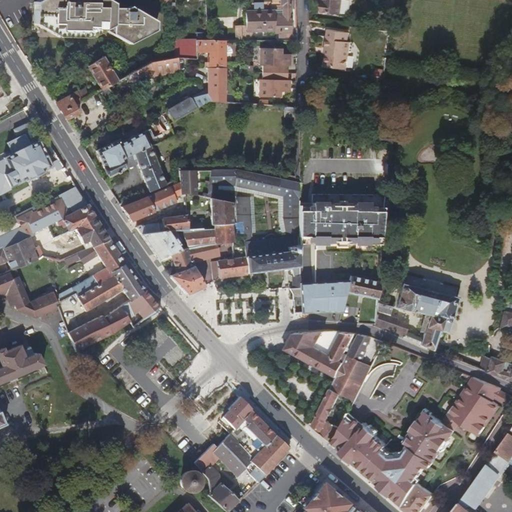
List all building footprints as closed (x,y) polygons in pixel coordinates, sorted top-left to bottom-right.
[(155,29),(155,21),(148,16),(140,16),(140,12),(126,12),(126,8),(113,8),(112,3),(104,3),(104,0),(42,0),(43,2),(34,2),(33,25),(42,25),(42,29),(51,29),(51,34),(85,34),(85,32),(94,32),(94,30),(111,30),(119,30),(119,34),(119,38),(139,39),(139,34),(145,34),(146,33),(146,30),(154,30),(155,29)] [(287,33),(287,9),(293,9),(292,0),(280,0),(281,6),(282,6),(283,16),(274,17),(274,12),(245,12),(245,25),(236,26),(237,40),(239,41),(251,40),(251,31),(278,31),(278,37),(285,37),(285,33),(287,33)] [(322,0),(321,11),(341,13),(342,0),(322,0)] [(391,33),(393,21),(386,20),(384,32),(391,33)] [(346,60),(349,41),(346,41),(347,32),(326,29),(323,47),(326,47),(325,52),(325,58),(346,60)] [(197,49),(198,40),(174,39),(174,49),(197,49)] [(225,102),(224,40),(207,40),(198,40),(197,49),(197,52),(208,52),(212,52),(212,59),(208,60),(208,88),(191,98),(190,98),(188,98),(168,109),(166,113),(168,123),(208,101),(225,102)] [(287,65),(287,57),(278,56),(278,54),(278,48),(257,48),(257,65),(260,65),(260,72),(281,73),(281,65),(285,65),(287,65)] [(109,72),(102,58),(86,67),(99,90),(114,82),(109,72)] [(345,69),(346,60),(325,58),(323,65),(345,69)] [(175,74),(175,60),(174,60),(147,63),(145,67),(131,74),(135,83),(153,78),(154,77),(175,74)] [(121,79),(116,69),(109,72),(114,82),(121,79)] [(288,88),(288,80),(285,80),(281,80),(281,73),(260,72),(260,80),(257,80),(257,98),(279,98),(279,92),(278,88),(288,88)] [(52,100),(63,94),(57,85),(47,91),(52,100)] [(67,96),(55,104),(66,121),(78,114),(72,104),(80,100),(76,92),(67,96)] [(121,160),(149,147),(155,144),(172,136),(168,129),(156,136),(152,129),(127,141),(124,140),(123,140),(119,142),(118,141),(96,151),(109,177),(126,169),(121,160)] [(11,154),(2,158),(9,172),(1,175),(8,189),(25,180),(26,182),(44,173),(43,171),(51,167),(38,141),(29,145),(23,134),(6,143),(11,154)] [(168,177),(155,144),(149,147),(164,179),(168,177)] [(164,179),(149,147),(121,160),(126,169),(127,172),(137,167),(136,166),(137,165),(149,192),(166,185),(164,179)] [(297,269),(298,247),(298,240),(298,213),(298,212),(298,205),(299,183),(233,170),(215,170),(214,174),(212,184),(231,183),(284,194),(288,194),(288,200),(284,200),(283,223),(286,239),(251,244),(249,198),(237,198),(237,204),(238,225),(233,225),(233,234),(244,234),(245,258),(246,275),(297,269)] [(199,175),(199,171),(179,172),(180,183),(181,195),(186,195),(197,195),(197,193),(199,175)] [(212,184),(214,174),(208,174),(204,193),(210,194),(212,184)] [(181,195),(180,183),(171,187),(174,197),(181,195)] [(154,212),(176,201),(174,197),(171,187),(147,197),(154,212)] [(82,203),(77,195),(69,201),(74,209),(82,203)] [(154,212),(147,197),(121,208),(131,222),(154,212)] [(233,225),(233,204),(209,198),(210,230),(214,230),(214,226),(233,225)] [(44,216),(62,206),(59,200),(36,211),(40,219),(44,216)] [(29,237),(47,228),(87,207),(85,203),(66,213),(62,206),(44,216),(46,220),(42,223),(40,219),(36,211),(23,218),(24,221),(0,231),(0,250),(5,248),(28,237),(29,237)] [(381,243),(383,216),(375,216),(375,212),(370,212),(370,209),(354,208),(354,211),(327,210),(327,207),(311,206),(311,209),(311,210),(311,223),(316,223),(316,245),(327,245),(353,246),(364,247),(365,247),(374,247),(374,243),(381,243)] [(77,227),(94,219),(92,215),(87,207),(47,228),(49,232),(51,230),(60,226),(62,229),(64,228),(66,233),(74,229),(77,227)] [(316,245),(316,223),(311,223),(311,210),(306,209),(306,213),(298,212),(298,213),(298,240),(305,240),(305,244),(316,245)] [(188,225),(187,217),(183,217),(176,218),(161,220),(161,223),(162,233),(171,231),(181,230),(188,229),(188,225)] [(109,241),(94,219),(77,227),(74,229),(82,244),(84,244),(89,242),(92,248),(109,241)] [(140,235),(159,233),(158,225),(134,227),(140,235)] [(233,244),(233,234),(233,225),(214,226),(214,230),(214,244),(219,244),(233,244)] [(214,244),(214,230),(210,230),(199,229),(188,229),(181,230),(188,247),(214,244)] [(157,259),(181,249),(171,231),(162,233),(159,233),(140,235),(157,259)] [(43,258),(38,247),(34,249),(28,237),(5,248),(0,250),(0,264),(6,263),(11,271),(15,269),(43,258)] [(305,244),(305,240),(298,240),(298,247),(315,248),(316,245),(305,244)] [(76,298),(111,278),(109,275),(124,265),(118,256),(109,241),(92,248),(78,254),(81,259),(82,261),(97,255),(105,269),(70,289),(73,294),(76,298)] [(220,255),(219,244),(214,244),(188,247),(185,248),(191,260),(220,255)] [(176,272),(192,262),(191,260),(185,248),(181,249),(157,259),(160,262),(169,258),(176,272)] [(66,265),(81,259),(78,254),(64,260),(66,265)] [(238,259),(219,262),(217,278),(246,275),(245,258),(238,259)] [(204,287),(192,262),(176,272),(169,276),(187,295),(204,287)] [(144,291),(131,274),(124,265),(109,275),(111,278),(76,298),(86,313),(122,291),(129,301),(132,299),(144,291)] [(383,298),(388,278),(382,277),(383,269),(380,269),(378,282),(378,286),(378,297),(383,298)] [(0,292),(7,290),(15,306),(17,310),(37,318),(41,317),(46,314),(52,312),(57,310),(58,309),(56,305),(59,303),(59,301),(57,297),(54,291),(53,291),(48,293),(30,301),(18,277),(13,279),(10,271),(0,275),(0,292)] [(378,297),(378,286),(350,280),(348,285),(347,285),(345,293),(378,300),(378,297)] [(447,334),(457,298),(402,284),(397,310),(423,315),(422,319),(423,319),(426,319),(423,332),(422,336),(418,334),(417,339),(420,341),(419,345),(433,351),(439,331),(447,334)] [(325,311),(325,285),(297,285),(297,290),(297,298),(297,311),(325,311)] [(345,293),(347,285),(325,285),(325,311),(341,311),(345,293)] [(59,301),(73,294),(70,289),(57,297),(59,301)] [(10,308),(15,306),(7,290),(0,292),(0,298),(6,296),(10,308)] [(159,307),(144,291),(132,299),(129,301),(125,304),(133,314),(142,307),(148,315),(159,307)] [(408,326),(396,321),(397,320),(390,317),(392,308),(379,303),(379,326),(404,336),(405,334),(408,326)] [(511,330),(511,304),(507,303),(502,329),(511,330)] [(133,314),(125,304),(120,307),(128,318),(133,314)] [(109,336),(113,333),(124,324),(130,320),(128,318),(120,307),(119,307),(104,317),(103,315),(69,332),(72,339),(77,352),(109,336)] [(142,319),(138,314),(130,320),(134,325),(142,319)] [(324,338),(324,331),(295,333),(285,349),(322,370),(336,378),(344,363),(340,361),(331,355),(324,351),(324,338)] [(340,361),(354,333),(342,332),(331,355),(340,361)] [(362,362),(368,350),(367,349),(373,337),(359,334),(348,355),(362,362)] [(0,425),(5,424),(0,412),(0,382),(44,363),(39,353),(37,352),(35,353),(31,345),(30,345),(33,353),(24,356),(21,349),(20,346),(5,353),(3,349),(0,350),(0,362),(0,363),(0,362),(0,425)] [(33,353),(30,345),(21,349),(24,356),(33,353)] [(353,400),(370,366),(362,362),(348,355),(344,363),(336,378),(331,388),(340,393),(351,398),(353,400)] [(486,371),(491,358),(484,355),(479,368),(486,371)] [(501,377),(506,362),(492,356),(491,358),(486,371),(487,371),(501,377)] [(511,379),(511,363),(506,362),(501,377),(511,379)] [(456,428),(486,382),(476,378),(446,421),(456,428)] [(479,438),(500,407),(494,403),(497,399),(506,405),(511,397),(502,391),(503,389),(486,382),(456,428),(453,432),(454,433),(459,424),(479,438)] [(326,421),(340,393),(331,388),(317,416),(326,421)] [(228,511),(239,501),(219,483),(218,475),(211,467),(215,463),(217,465),(222,461),(237,476),(245,469),(257,484),(266,474),(289,448),(281,441),(275,436),(262,422),(251,411),(241,423),(248,431),(237,443),(229,435),(217,448),(214,445),(193,464),(194,464),(206,478),(207,485),(207,495),(224,511),(228,511)] [(355,443),(357,441),(353,437),(361,423),(349,412),(341,429),(340,430),(339,432),(330,443),(343,454),(353,442),(355,443)] [(408,444),(428,414),(426,413),(419,423),(417,421),(411,431),(413,432),(406,443),(408,444)] [(428,469),(453,432),(443,425),(428,414),(408,444),(409,446),(403,456),(400,456),(380,486),(403,506),(418,483),(416,481),(425,467),(428,469)] [(326,421),(317,416),(311,425),(330,443),(339,432),(340,430),(341,429),(326,421)] [(453,432),(456,428),(446,421),(443,425),(453,432)] [(380,486),(400,456),(392,457),(384,449),(387,445),(377,436),(379,434),(369,426),(367,428),(361,423),(353,437),(357,441),(355,443),(353,442),(343,454),(380,486)] [(510,460),(511,457),(511,433),(511,432),(498,451),(510,460)] [(500,479),(510,465),(509,461),(510,460),(498,451),(485,468),(498,478),(500,479)] [(469,511),(467,510),(470,505),(476,509),(498,478),(485,468),(457,508),(453,511),(469,511)] [(194,470),(191,470),(188,470),(185,471),(183,473),(181,475),(180,478),(179,481),(179,484),(180,487),(182,489),(184,491),(186,493),(189,493),(192,494),(195,493),(198,491),(200,489),(202,487),(203,484),(203,481),(202,478),(201,475),(199,473),(197,471),(194,470)] [(304,507),(299,511),(360,511),(361,511),(322,479),(301,505),(304,507)] [(410,511),(419,511),(434,493),(418,483),(403,506),(410,511)] [(194,511),(185,501),(172,511),(194,511)]
